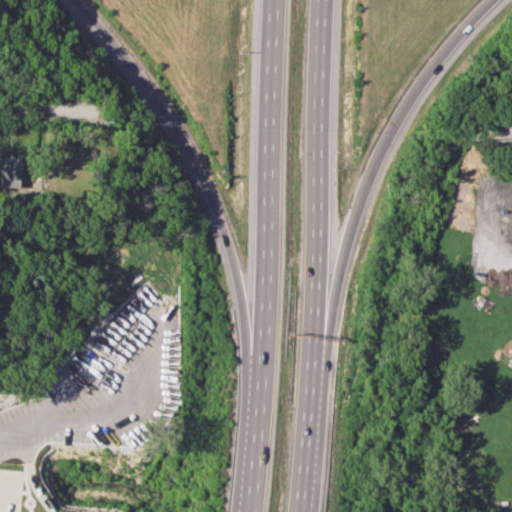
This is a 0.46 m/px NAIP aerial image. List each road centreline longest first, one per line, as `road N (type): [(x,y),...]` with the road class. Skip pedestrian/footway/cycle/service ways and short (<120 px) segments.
road 1 (motorway): [(77,0),(137,68),(198,162),(224,237),(255,387)]
road 2 (motorway): [(306,373),(346,239),(386,146),(439,60),(495,0)]
road 3 (motorway): [(280,0),(255,387)]
road 4 (motorway): [(306,373),(324,0)]
road 5 (motorway): [(294,511),(306,373)]
road 6 (motorway): [(255,387),(241,511)]
